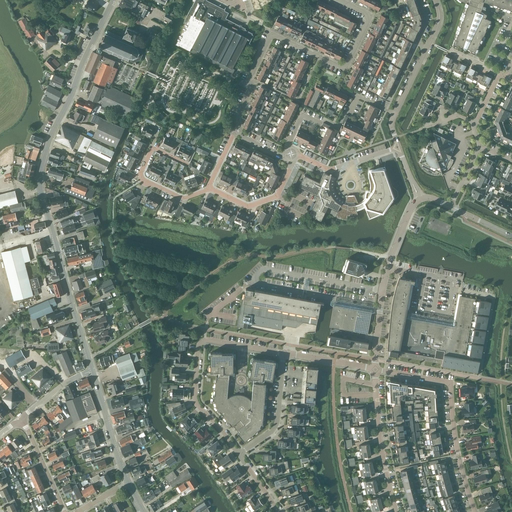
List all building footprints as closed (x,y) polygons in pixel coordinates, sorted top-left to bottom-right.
[(92,8),(95,10),(99,4),(92,0),(88,0),(84,7),(90,11),(92,8)] [(120,0),(118,5),(144,18),(150,5),(140,0),(120,0)] [(226,19),(228,13),(224,11),(226,8),(210,0),(195,0),(192,7),(192,6),(184,21),(187,23),(175,45),(179,46),(196,55),(232,73),(234,70),(232,69),(245,44),(248,46),(253,36),(252,35),(252,34),(242,28),(243,27),(226,19)] [(315,8),(320,10),(323,3),(318,0),(315,8)] [(371,0),(368,7),(373,9),(377,1),(377,0),(371,0)] [(408,0),(407,1),(410,11),(409,11),(411,17),(412,16),(419,14),(416,6),(417,6),(415,0),(408,0)] [(489,16),(490,14),(490,13),(490,12),(490,11),(489,11),(488,10),(485,9),(487,3),(490,4),(490,3),(497,6),(503,9),(503,8),(510,10),(510,11),(511,11),(511,0),(458,0),(459,0),(461,2),(468,4),(467,7),(466,7),(464,14),(465,14),(463,21),(462,20),(460,27),(458,34),(457,34),(455,40),(456,40),(454,46),(458,48),(458,45),(463,47),(463,48),(464,49),(465,49),(466,49),(467,48),(471,51),(470,53),(474,54),(476,49),(477,49),(480,43),(479,43),(482,36),(483,36),(486,30),(485,30),(488,24),(489,24),(492,17),(489,16)] [(382,4),(377,1),(373,9),(378,11),(382,4)] [(320,10),(325,13),(328,5),(323,3),(320,10)] [(325,13),(330,15),(333,8),(328,5),(325,13)] [(338,10),(333,8),(330,15),(334,17),(337,12),(338,10)] [(341,14),(337,12),(334,17),(333,20),(337,22),(341,14)] [(278,17),(274,25),(279,27),(283,20),(285,14),(283,13),(282,17),(279,15),(278,17)] [(420,13),(419,14),(412,16),(414,21),(414,23),(411,27),(418,31),(419,32),(421,26),(421,24),(422,21),(421,21),(421,19),(422,19),(420,13)] [(163,19),(170,22),(173,17),(166,14),(163,19)] [(279,27),(279,29),(281,30),(282,29),(284,29),(288,22),(286,21),(288,16),(288,15),(285,14),(283,20),(279,27)] [(341,14),(337,22),(342,24),(346,16),(341,14)] [(381,15),(378,20),(386,24),(388,18),(381,15)] [(350,18),(346,16),(342,24),(346,26),(347,26),(348,23),(350,25),(352,22),(349,21),(350,18)] [(18,22),(28,39),(35,35),(25,18),(18,22)] [(288,22),(284,29),(289,32),(293,24),(292,24),(294,20),(292,19),(291,20),(289,19),(288,22)] [(289,32),(289,33),(291,34),(292,33),(294,34),(299,24),(296,23),(297,21),(295,20),(294,20),(292,24),(293,24),(289,32)] [(383,28),(386,24),(378,20),(376,25),(383,28)] [(352,22),(350,25),(348,23),(347,26),(349,27),(348,30),(347,29),(346,32),(351,35),(357,24),(352,22)] [(299,24),(294,34),(299,36),(304,25),(299,23),(299,24)] [(83,34),(76,30),(75,33),(85,39),(87,36),(89,37),(94,28),(88,25),(83,34)] [(385,29),(383,28),(376,25),(374,30),(383,34),(385,29)] [(63,27),(60,34),(63,35),(61,41),(63,42),(63,44),(66,44),(66,43),(67,43),(70,36),(68,35),(71,31),(63,27)] [(418,31),(411,27),(410,27),(408,32),(409,33),(406,38),(414,41),(417,36),(415,36),(418,31)] [(138,33),(127,28),(123,37),(134,42),(138,33)] [(300,40),(305,43),(311,32),(305,29),(303,33),(304,33),(300,40)] [(38,36),(36,37),(37,39),(46,50),(57,42),(48,30),(44,33),(42,31),(37,35),(38,36)] [(371,34),(370,33),(370,34),(379,38),(381,39),(383,34),(374,30),(371,34)] [(137,43),(134,42),(123,37),(123,38),(109,32),(108,31),(107,31),(106,32),(106,34),(101,45),(99,44),(97,49),(101,51),(102,50),(108,53),(108,54),(110,55),(111,54),(118,57),(118,58),(120,59),(121,58),(128,61),(134,63),(140,60),(143,53),(141,47),(137,45),(138,44),(137,43)] [(157,31),(157,32),(155,36),(156,36),(156,37),(162,40),(164,34),(157,31)] [(305,43),(310,45),(314,38),(315,34),(311,32),(305,43)] [(377,42),(379,38),(370,34),(367,38),(379,44),(380,43),(377,42)] [(314,38),(310,45),(315,48),(319,40),(320,37),(318,36),(316,39),(314,38)] [(319,40),(315,48),(320,50),(323,43),(321,41),(322,38),(320,37),(319,40)] [(367,38),(365,43),(372,47),(374,44),(378,46),(379,44),(367,38)] [(403,40),(405,41),(403,44),(411,48),(413,43),(404,38),(403,40)] [(323,43),(320,50),(325,52),(328,45),(330,41),(331,40),(328,39),(326,44),(323,43)] [(330,41),(328,45),(325,52),(330,55),(333,47),(330,46),(333,42),(330,41)] [(371,50),(372,47),(365,43),(362,48),(373,54),(374,52),(371,50)] [(408,53),(411,48),(403,44),(401,49),(408,53)] [(274,47),(272,52),(279,56),(281,51),(274,47)] [(330,55),(334,57),(338,50),(333,47),(330,55)] [(401,49),(399,54),(406,58),(408,53),(401,49)] [(343,52),(338,50),(334,57),(339,59),(343,52)] [(362,50),(359,55),(367,59),(369,54),(362,50)] [(92,52),(85,70),(91,73),(88,80),(96,83),(105,86),(109,88),(111,83),(112,83),(117,69),(113,67),(115,61),(92,52)] [(272,52),(270,57),(279,61),(281,57),(279,56),(272,52)] [(396,53),(394,58),(396,59),(404,63),(406,58),(399,54),(396,53)] [(367,59),(359,55),(357,60),(366,65),(368,60),(367,59)] [(448,68),(451,69),(454,63),(452,62),(451,61),(452,59),(449,58),(450,57),(446,55),(441,65),(448,68)] [(270,57),(267,61),(277,66),(279,61),(270,57)] [(52,61),(49,58),(44,63),(52,71),(59,65),(56,60),(55,61),(54,59),(52,61)] [(301,59),(299,64),(306,68),(309,63),(301,59)] [(401,68),(404,63),(396,59),(394,64),(401,68)] [(357,60),(354,65),(364,69),(366,65),(357,60)] [(265,66),(271,69),(273,70),(275,71),(277,66),(267,61),(265,66)] [(294,68),(304,73),(306,68),(299,64),(296,63),(294,68)] [(457,64),(454,63),(451,69),(455,71),(454,72),(461,75),(466,65),(462,63),(461,64),(459,63),(458,64),(457,64)] [(264,65),(262,70),(269,73),(271,69),(265,66),(264,65)] [(362,72),(364,69),(354,65),(356,66),(354,71),(364,76),(365,74),(362,72)] [(393,65),(391,70),(398,74),(401,69),(393,65)] [(473,80),(477,81),(480,75),(477,74),(477,73),(477,72),(474,70),(475,69),(471,67),(466,77),(473,81),(473,80)] [(294,74),(302,78),(304,73),(294,68),(292,70),(296,72),(294,74)] [(388,69),(386,74),(388,75),(396,79),(398,74),(391,70),(388,69)] [(267,78),(269,73),(262,70),(259,74),(267,78)] [(352,76),(359,79),(360,76),(363,77),(364,76),(354,71),(352,76)] [(265,83),(267,78),(259,74),(257,79),(265,83)] [(294,74),(292,79),(301,83),(303,80),(301,79),(302,78),(294,74)] [(394,84),(396,79),(388,75),(386,74),(385,76),(387,77),(386,80),(394,84)] [(55,84),(60,87),(63,79),(54,75),(50,83),(54,86),(55,84)] [(482,76),(480,75),(477,81),(480,83),(479,84),(486,87),(491,77),(487,75),(487,76),(484,75),(483,76),(482,76)] [(358,82),(359,79),(352,76),(349,80),(360,85),(360,84),(358,82)] [(299,88),(301,83),(292,79),(294,80),(291,85),(299,88)] [(86,80),(83,88),(90,91),(93,83),(86,80)] [(357,90),(359,87),(360,85),(349,80),(347,85),(357,90)] [(383,82),(382,84),(384,85),(391,89),(394,84),(386,80),(385,83),(383,82)] [(446,90),(448,85),(442,82),(440,86),(436,84),(432,93),(439,96),(440,94),(444,95),(446,90)] [(299,88),(291,85),(289,83),(286,88),(289,90),(297,93),(299,88)] [(322,92),(322,93),(324,94),(327,89),(317,84),(314,88),(315,88),(317,90),(316,92),(318,94),(320,91),(322,92)] [(389,94),(391,89),(384,85),(381,84),(379,89),(381,90),(389,94)] [(105,90),(103,89),(94,85),(89,98),(100,103),(103,104),(102,106),(128,118),(136,99),(111,87),(110,90),(106,88),(105,90)] [(49,86),(44,95),(45,95),(57,102),(62,92),(49,86)] [(261,87),(258,91),(266,95),(269,96),(271,91),(268,89),(268,90),(261,87)] [(329,97),(333,89),(328,87),(327,89),(324,94),(324,95),(325,94),(329,97)] [(313,91),(311,90),(309,94),(317,98),(319,94),(318,94),(316,92),(317,90),(315,88),(313,91)] [(338,92),(333,89),(329,97),(328,99),(333,102),(334,99),(338,92)] [(294,98),(297,93),(289,90),(287,95),(294,98)] [(386,99),(389,94),(381,90),(379,95),(386,98),(386,99)] [(264,100),(266,95),(258,91),(256,96),(264,100)] [(339,101),(343,94),(338,92),(334,99),(339,101)] [(455,102),(459,104),(462,97),(456,94),(456,96),(451,93),(447,102),(453,105),(455,102)] [(306,99),(315,103),(317,98),(309,94),(306,99)] [(343,106),(348,96),(343,94),(339,101),(338,104),(343,106)] [(473,108),(474,108),(476,104),(471,101),(473,97),(467,94),(464,99),(467,101),(463,110),(470,114),(473,108)] [(45,95),(40,104),(54,111),(58,102),(57,102),(45,95)] [(256,96),(254,101),(264,106),(267,101),(264,100),(256,96)] [(429,112),(431,113),(436,103),(427,98),(425,102),(420,113),(427,116),(429,112)] [(315,103),(306,99),(304,103),(312,107),(315,103)] [(92,109),(95,111),(97,107),(86,102),(85,104),(77,101),(75,105),(90,112),(92,109)] [(252,105),(261,109),(262,110),(264,106),(254,101),(252,105)] [(291,101),(289,106),(296,110),(299,105),(291,101)] [(510,110),(511,106),(511,105),(504,101),(502,106),(510,110)] [(258,114),(261,109),(252,105),(253,106),(251,110),(258,114)] [(364,118),(367,119),(372,122),(375,123),(381,110),(370,105),(364,118)] [(294,114),(296,110),(289,106),(287,111),(294,114)] [(499,113),(507,117),(509,112),(501,108),(499,113)] [(256,119),(258,114),(251,110),(250,112),(249,111),(248,114),(249,114),(249,115),(256,119)] [(287,111),(284,115),(292,119),(294,114),(287,111)] [(71,115),(69,119),(77,123),(78,120),(82,122),(85,116),(81,114),(76,112),(74,116),(71,115)] [(507,117),(499,113),(496,118),(503,122),(504,122),(507,117)] [(254,123),(256,119),(249,115),(247,120),(254,123)] [(290,123),(292,119),(284,115),(282,120),(281,119),(290,123)] [(342,126),(339,131),(341,131),(340,132),(345,135),(350,124),(346,122),(348,116),(346,115),(342,124),(344,125),(343,127),(342,126)] [(93,137),(116,148),(124,129),(102,119),(102,118),(98,116),(95,123),(99,125),(93,137)] [(503,123),(503,122),(496,118),(495,121),(497,126),(503,124),(503,123)] [(281,119),(279,124),(286,127),(288,123),(290,124),(290,123),(281,119)] [(367,132),(369,129),(370,129),(372,126),(370,125),(372,122),(367,119),(362,129),(367,132)] [(257,124),(254,123),(247,120),(244,124),(245,125),(244,127),(253,132),(257,124)] [(323,123),(322,125),(328,128),(325,133),(336,138),(339,133),(338,132),(338,131),(334,129),(333,130),(331,129),(332,127),(323,123)] [(279,124),(276,128),(284,132),(286,127),(279,124)] [(350,124),(345,135),(357,140),(362,129),(350,124)] [(499,132),(505,130),(503,124),(497,126),(499,132)] [(62,125),(54,140),(72,149),(74,149),(77,151),(85,155),(92,141),(92,140),(80,134),(62,125)] [(140,133),(150,138),(154,130),(148,127),(147,129),(143,127),(140,133)] [(282,137),(284,132),(276,128),(274,133),(282,137)] [(357,140),(362,143),(362,142),(364,142),(366,138),(365,137),(367,132),(362,129),(357,140)] [(307,145),(309,140),(311,136),(298,130),(293,141),(306,147),(307,145)] [(506,131),(505,130),(499,132),(500,138),(503,139),(507,132),(506,131)] [(507,132),(503,139),(508,142),(511,134),(511,133),(507,131),(507,132)] [(279,141),(282,137),(274,133),(272,138),(279,141)] [(325,133),(320,145),(330,150),(336,138),(325,133)] [(423,164),(422,166),(422,167),(423,168),(424,169),(425,170),(426,170),(427,171),(427,172),(428,172),(430,173),(431,173),(432,173),(433,174),(434,174),(435,174),(436,174),(437,174),(438,172),(441,173),(442,174),(443,176),(447,189),(441,171),(446,169),(447,171),(446,169),(448,169),(447,165),(452,164),(453,161),(449,159),(453,152),(452,151),(456,144),(448,140),(449,140),(441,136),(441,137),(434,133),(433,133),(435,139),(431,140),(430,139),(430,141),(429,141),(419,162),(423,164)] [(32,135),(30,141),(41,145),(43,139),(32,135)] [(134,139),(138,141),(136,146),(144,150),(147,145),(140,141),(141,139),(135,136),(134,139)] [(161,146),(166,149),(170,140),(165,138),(161,146)] [(177,145),(180,140),(177,138),(175,143),(170,140),(166,149),(171,151),(175,144),(177,145)] [(177,154),(182,156),(186,148),(188,144),(180,140),(177,145),(180,147),(177,154)] [(320,145),(309,140),(307,145),(310,146),(310,147),(314,149),(314,148),(317,149),(320,145)] [(106,146),(102,144),(101,145),(92,141),(85,155),(83,160),(105,171),(115,152),(105,147),(106,146)] [(233,145),(229,153),(232,154),(233,154),(234,152),(237,154),(241,146),(236,143),(235,146),(233,145)] [(27,149),(25,157),(35,161),(39,149),(29,145),(27,149)] [(330,150),(320,145),(317,149),(322,152),(322,153),(327,155),(327,154),(328,155),(330,150)] [(128,151),(134,154),(135,151),(142,155),(144,150),(136,146),(134,150),(129,148),(128,151)] [(193,146),(190,150),(186,148),(182,156),(187,158),(190,152),(193,153),(195,147),(193,146)] [(241,146),(237,154),(240,155),(239,158),(241,158),(242,156),(246,148),(241,146)] [(244,160),(240,169),(243,170),(244,167),(245,166),(247,161),(246,161),(251,150),(246,148),(242,156),(241,158),(244,160)] [(52,150),(50,156),(58,159),(61,160),(62,159),(64,160),(65,156),(61,155),(62,154),(60,153),(53,150),(52,150)] [(249,161),(254,163),(259,152),(254,150),(249,161)] [(128,155),(126,160),(137,165),(139,160),(132,157),(134,154),(128,151),(127,154),(128,155)] [(259,165),(264,155),(259,152),(254,163),(259,166),(259,165)] [(264,167),(265,165),(269,157),(264,155),(259,165),(264,167)] [(50,157),(48,162),(52,164),(52,165),(57,167),(57,165),(60,166),(62,163),(58,161),(59,160),(50,157)] [(270,168),(271,170),(277,168),(275,164),(273,163),(274,160),(269,157),(265,165),(270,168)] [(24,158),(23,162),(26,163),(24,168),(34,171),(35,165),(28,163),(29,159),(24,158)] [(486,158),(484,163),(493,167),(494,165),(497,166),(498,164),(486,158)] [(122,164),(121,167),(126,169),(127,167),(134,170),(137,165),(126,160),(124,165),(122,164)] [(204,160),(201,165),(209,169),(212,164),(204,160)] [(491,172),(493,167),(484,163),(482,168),(484,169),(483,172),(486,173),(486,174),(492,176),(493,173),(491,172)] [(148,173),(148,174),(153,176),(157,168),(152,165),(151,167),(148,166),(145,171),(148,173)] [(158,165),(157,168),(153,176),(158,178),(161,172),(164,173),(167,167),(164,166),(163,167),(158,165)] [(192,166),(191,168),(194,169),(193,171),(199,174),(200,171),(207,174),(209,169),(201,165),(199,170),(195,168),(192,166)] [(79,173),(94,178),(96,172),(81,167),(79,173)] [(170,169),(167,167),(164,173),(167,174),(163,181),(168,183),(172,175),(168,173),(170,169)] [(19,174),(18,180),(24,182),(26,175),(33,176),(34,171),(24,168),(22,175),(19,174)] [(118,179),(126,183),(129,177),(123,174),(124,171),(119,168),(116,174),(117,174),(115,179),(118,180),(118,179)] [(194,174),(189,176),(190,179),(193,187),(198,186),(198,185),(196,178),(198,177),(198,176),(199,174),(193,171),(194,169),(191,168),(190,170),(193,171),(194,174)] [(272,172),(269,177),(277,181),(280,176),(277,175),(278,172),(277,168),(271,170),(272,172)] [(48,171),(47,173),(48,173),(48,175),(57,178),(56,179),(61,181),(61,179),(62,179),(64,173),(61,172),(58,171),(50,169),(49,171),(48,171)] [(330,174),(329,174),(329,175),(324,173),(319,182),(305,175),(302,180),(301,180),(300,180),(300,181),(300,182),(301,182),(299,187),(316,195),(315,196),(315,197),(315,198),(316,198),(316,199),(317,200),(309,216),(314,218),(314,219),(313,220),(314,221),(315,221),(315,220),(316,219),(321,222),(328,207),(337,212),(335,217),(336,215),(338,217),(341,218),(340,219),(341,219),(343,220),(344,220),(346,220),(347,220),(347,216),(349,216),(349,218),(351,218),(352,218),(355,217),(355,216),(358,215),(356,210),(360,208),(364,205),(370,218),(381,213),(393,197),(384,170),(383,169),(369,170),(369,172),(368,173),(368,174),(368,176),(369,178),(369,180),(370,181),(370,182),(370,184),(370,185),(370,186),(370,188),(370,189),(370,191),(368,190),(367,191),(366,192),(366,193),(366,194),(365,195),(365,196),(366,197),(362,202),(359,204),(355,195),(354,195),(353,196),(353,195),(351,195),(349,195),(349,196),(347,196),(346,201),(343,200),(340,199),(338,197),(337,195),(335,192),(334,190),(334,186),(334,184),(334,181),(335,178),(336,179),(336,178),(331,176),(331,175),(331,174),(331,173),(330,173),(330,174)] [(218,184),(223,186),(227,177),(222,174),(223,173),(220,171),(217,177),(220,178),(218,183),(219,183),(218,184)] [(479,174),(477,179),(485,183),(488,184),(492,176),(486,174),(486,173),(483,172),(482,175),(479,174)] [(172,175),(168,183),(173,186),(174,184),(177,179),(179,180),(182,175),(181,174),(179,173),(178,176),(173,173),(172,175)] [(182,175),(179,180),(182,181),(182,183),(185,182),(188,189),(193,187),(190,179),(189,176),(184,178),(183,175),(182,175)] [(230,183),(233,184),(236,177),(233,176),(232,179),(227,177),(223,186),(227,188),(227,187),(228,187),(230,183)] [(277,181),(269,177),(267,176),(267,178),(268,179),(267,182),(275,186),(277,181)] [(234,191),(238,193),(243,184),(238,182),(239,180),(238,180),(238,178),(236,177),(233,184),(236,186),(234,190),(234,191)] [(75,179),(74,182),(87,188),(89,185),(75,179)] [(477,179),(474,184),(482,187),(480,190),(486,193),(490,185),(488,184),(485,183),(477,179)] [(501,192),(510,196),(511,190),(511,188),(508,186),(509,183),(503,180),(502,182),(501,183),(505,185),(501,192)] [(93,187),(89,185),(87,188),(74,182),(71,189),(66,187),(64,192),(86,200),(87,197),(91,198),(95,190),(92,189),(93,187)] [(273,191),(275,186),(267,182),(265,187),(273,191)] [(243,184),(238,193),(243,195),(244,195),(246,190),(249,192),(251,186),(248,185),(248,187),(243,184)] [(483,198),(486,193),(480,190),(479,193),(473,190),(472,194),(471,196),(479,200),(481,197),(483,198)] [(15,191),(0,195),(0,208),(11,206),(11,205),(18,204),(15,191)] [(131,191),(123,196),(127,202),(129,201),(134,203),(133,203),(131,207),(135,209),(137,204),(140,197),(137,195),(136,198),(135,197),(131,191)] [(146,202),(155,206),(159,199),(149,194),(148,197),(144,196),(141,203),(144,205),(146,202)] [(54,197),(51,198),(53,205),(60,204),(60,207),(66,206),(68,205),(68,202),(65,202),(63,203),(62,196),(59,196),(54,197)] [(171,212),(176,203),(169,200),(168,202),(165,200),(160,209),(164,211),(165,209),(171,212)] [(200,203),(196,213),(199,214),(200,212),(205,215),(205,214),(206,211),(211,202),(207,200),(206,201),(205,200),(203,205),(200,203)] [(495,208),(511,215),(511,213),(511,208),(509,207),(510,205),(499,200),(495,208)] [(11,205),(11,206),(12,211),(26,208),(25,204),(23,204),(23,202),(18,204),(11,205)] [(215,204),(211,202),(206,211),(205,215),(205,214),(210,217),(208,220),(211,221),(214,215),(216,211),(213,209),(216,205),(215,205),(215,204)] [(178,208),(174,215),(179,218),(182,211),(191,215),(194,209),(185,205),(183,208),(182,208),(181,209),(178,208)] [(214,215),(213,216),(216,218),(217,216),(218,214),(223,217),(227,207),(223,205),(223,206),(222,206),(220,210),(217,209),(216,211),(214,215)] [(232,209),(227,207),(223,217),(228,219),(227,221),(230,222),(231,220),(233,216),(230,215),(232,211),(231,210),(232,209)] [(265,224),(269,216),(271,216),(274,209),(270,207),(267,214),(262,212),(258,221),(265,224)] [(69,215),(66,208),(56,212),(59,219),(69,215)] [(93,211),(83,214),(86,221),(93,218),(95,217),(93,211)] [(234,220),(239,222),(244,213),(239,211),(239,212),(238,212),(236,216),(233,215),(233,216),(231,220),(234,222),(234,220)] [(16,213),(3,216),(4,221),(1,221),(2,225),(5,225),(6,229),(19,226),(16,213)] [(248,215),(244,213),(239,222),(244,225),(243,226),(246,228),(249,222),(246,221),(248,216),(248,215)] [(93,218),(86,221),(88,227),(95,225),(93,219),(93,218)] [(69,219),(60,222),(59,223),(60,226),(61,226),(62,226),(62,227),(71,224),(71,223),(73,222),(72,220),(70,221),(69,219)] [(45,222),(34,225),(35,231),(34,231),(35,233),(40,232),(39,230),(46,228),(45,222)] [(74,225),(63,228),(65,234),(72,232),(73,232),(76,231),(74,225)] [(79,240),(85,238),(83,231),(77,233),(79,240)] [(64,247),(72,244),(73,244),(73,245),(78,243),(76,237),(62,241),(64,247)] [(44,240),(35,242),(38,252),(46,250),(46,246),(46,244),(45,244),(44,240)] [(84,243),(64,248),(66,255),(77,253),(78,255),(87,254),(84,243)] [(21,247),(1,252),(13,301),(33,295),(25,262),(31,261),(27,246),(21,248),(21,247)] [(77,257),(67,259),(69,265),(92,261),(92,263),(93,264),(92,265),(93,269),(101,268),(105,267),(105,265),(104,261),(102,259),(101,257),(103,255),(101,249),(92,251),(92,252),(87,254),(78,255),(77,256),(77,257)] [(54,253),(42,255),(45,263),(46,265),(49,265),(50,268),(57,267),(55,259),(49,260),(49,259),(55,257),(54,253)] [(349,259),(345,272),(352,274),(362,277),(363,278),(364,272),(367,273),(368,271),(365,270),(367,264),(366,264),(349,259)] [(53,268),(52,268),(49,269),(50,276),(54,275),(54,276),(59,274),(57,267),(53,268)] [(80,279),(71,282),(72,284),(74,291),(82,288),(83,289),(90,287),(87,280),(93,278),(97,277),(95,270),(85,273),(78,275),(80,279)] [(387,350),(390,350),(388,350),(389,349),(398,351),(399,351),(401,345),(406,318),(406,314),(408,314),(409,314),(410,313),(410,312),(410,311),(409,310),(407,310),(412,284),(414,284),(415,280),(406,279),(405,278),(405,277),(404,277),(404,276),(403,276),(402,276),(402,277),(401,277),(401,278),(400,278),(398,278),(397,281),(395,288),(394,292),(393,295),(393,299),(391,306),(390,313),(390,320),(389,323),(389,327),(389,331),(388,334),(388,338),(388,342),(387,349),(387,350)] [(37,289),(40,288),(37,278),(30,280),(35,296),(39,295),(37,289)] [(105,294),(115,289),(110,279),(95,285),(97,291),(103,288),(105,294)] [(53,284),(48,286),(50,293),(53,294),(54,294),(56,294),(57,297),(59,296),(64,295),(60,282),(53,284)] [(317,325),(320,305),(321,302),(272,293),(246,288),(245,293),(243,292),(237,327),(243,328),(244,323),(281,330),(282,325),(296,328),(302,323),(303,322),(317,325)] [(84,291),(75,294),(79,306),(88,303),(85,296),(88,295),(87,292),(84,293),(84,291)] [(470,356),(471,350),(473,343),(474,335),(475,328),(476,321),(478,314),(479,307),(480,301),(480,300),(459,296),(454,327),(406,318),(401,345),(413,346),(414,346),(415,346),(416,346),(417,345),(418,345),(418,344),(419,344),(419,343),(420,342),(420,341),(421,334),(430,336),(429,343),(429,344),(429,345),(429,346),(430,346),(430,347),(431,348),(432,349),(433,349),(444,352),(443,355),(449,356),(455,357),(461,358),(467,359),(473,360),(479,361),(479,358),(470,356)] [(54,298),(28,310),(29,312),(29,313),(32,331),(40,329),(36,318),(53,311),(51,307),(56,305),(54,298)] [(479,307),(490,309),(491,303),(480,301),(479,307)] [(82,313),(81,313),(82,316),(81,317),(82,319),(83,319),(83,320),(96,316),(96,314),(102,312),(101,306),(100,303),(93,305),(91,306),(92,309),(84,312),(84,311),(81,312),(82,313)] [(344,330),(349,307),(333,304),(329,327),(344,330)] [(354,332),(358,309),(349,307),(344,330),(354,332)] [(488,315),(490,309),(479,307),(478,314),(487,316),(487,314),(488,315)] [(368,334),(372,311),(358,309),(354,332),(368,334)] [(67,319),(64,313),(64,312),(63,312),(62,312),(58,313),(58,314),(55,315),(54,312),(46,315),(48,320),(52,319),(53,323),(61,320),(62,321),(67,319)] [(487,317),(487,316),(478,314),(476,321),(487,323),(488,317),(487,317)] [(107,320),(105,316),(98,319),(99,322),(93,324),(95,331),(108,327),(109,325),(108,321),(107,320)] [(486,329),(487,323),(476,321),(475,328),(484,330),(485,329),(486,329)] [(60,342),(72,339),(73,339),(69,325),(55,329),(58,339),(59,338),(60,342)] [(49,328),(40,330),(42,337),(51,334),(49,328)] [(484,331),(484,330),(475,328),(474,335),(484,337),(485,331),(484,331)] [(110,336),(109,337),(107,330),(100,332),(101,335),(95,337),(97,345),(111,341),(112,340),(111,337),(110,336)] [(189,336),(185,335),(185,334),(179,333),(178,351),(185,352),(186,345),(187,345),(187,343),(189,343),(189,336)] [(483,343),(484,337),(474,335),(473,343),(482,344),(482,343),(483,343)] [(350,340),(345,339),(346,336),(343,336),(342,338),(330,336),(328,344),(367,351),(369,343),(367,343),(367,340),(351,337),(350,340)] [(482,345),(482,344),(473,343),(471,350),(482,352),(483,346),(482,345)] [(10,368),(26,359),(21,350),(5,359),(10,368)] [(57,355),(56,352),(51,354),(54,361),(59,359),(66,375),(76,371),(84,368),(82,362),(74,365),(72,365),(66,351),(57,355)] [(443,359),(399,351),(399,356),(420,360),(421,360),(422,360),(422,359),(425,359),(425,360),(425,361),(426,361),(442,364),(443,359)] [(176,359),(175,366),(187,367),(188,359),(183,359),(183,353),(169,352),(169,358),(176,359)] [(252,400),(251,400),(250,399),(249,399),(248,398),(247,398),(244,396),(244,392),(240,392),(240,395),(239,395),(238,395),(236,395),(235,396),(234,396),(233,396),(232,396),(231,397),(230,397),(229,397),(228,398),(227,398),(229,373),(233,373),(233,354),(222,354),(222,352),(211,352),(211,372),(219,372),(218,377),(217,377),(217,376),(216,376),(215,391),(215,396),(214,403),(215,403),(216,406),(215,406),(220,412),(219,412),(223,416),(229,423),(232,427),(233,427),(232,426),(233,426),(238,432),(237,433),(244,441),(251,435),(251,436),(255,432),(261,427),(260,427),(261,424),(262,424),(263,417),(263,412),(264,403),(265,398),(265,389),(266,383),(266,384),(264,383),(264,379),(272,380),(275,361),(264,359),(264,360),(253,359),(252,366),(250,378),(254,378),(252,400)] [(129,353),(115,358),(116,362),(123,380),(137,375),(136,371),(133,363),(130,354),(129,353)] [(114,363),(114,362),(116,362),(115,358),(114,354),(112,355),(112,354),(99,357),(101,366),(114,363)] [(447,367),(449,356),(443,355),(443,359),(442,364),(441,366),(447,367)] [(453,368),(455,357),(449,356),(447,367),(453,368)] [(459,369),(461,358),(455,357),(453,368),(459,369)] [(465,371),(467,359),(461,358),(459,369),(465,371)] [(471,372),(473,360),(467,359),(465,371),(471,372)] [(479,361),(473,360),(471,372),(477,373),(479,361)] [(28,363),(15,370),(19,377),(32,370),(28,363)] [(293,394),(293,399),(293,401),(308,402),(310,402),(315,403),(318,368),(307,367),(305,395),(293,394)] [(49,386),(54,382),(51,379),(50,379),(42,369),(30,379),(42,392),(47,388),(48,389),(50,387),(49,386)] [(182,382),(182,381),(185,382),(186,374),(179,373),(179,369),(172,369),(171,376),(175,376),(175,381),(178,381),(178,382),(182,382)] [(1,372),(0,373),(0,394),(12,383),(7,378),(1,372)] [(86,387),(87,390),(92,388),(87,378),(83,380),(82,378),(78,380),(80,385),(77,386),(79,390),(86,387)] [(389,381),(390,405),(391,405),(400,404),(400,398),(402,398),(402,399),(405,399),(405,395),(402,395),(402,393),(411,395),(410,385),(389,381)] [(110,395),(121,391),(120,388),(118,389),(117,386),(116,386),(114,383),(108,385),(109,388),(108,389),(110,395)] [(460,397),(465,397),(465,398),(474,398),(473,393),(472,393),(472,388),(473,388),(475,388),(476,384),(467,383),(467,388),(460,388),(460,397)] [(69,394),(65,396),(67,400),(77,395),(72,384),(66,386),(66,388),(69,394)] [(183,398),(184,390),(177,390),(177,386),(170,385),(170,389),(173,390),(172,400),(177,400),(177,398),(183,398)] [(437,410),(436,389),(414,385),(415,395),(424,397),(427,397),(427,411),(437,410)] [(11,410),(22,401),(15,394),(14,394),(12,391),(2,400),(11,410)] [(66,401),(71,415),(64,421),(62,422),(60,424),(57,426),(57,427),(60,430),(61,431),(74,421),(97,413),(90,392),(66,401)] [(143,397),(128,401),(131,409),(145,404),(143,397)] [(113,409),(124,406),(122,398),(111,401),(113,409)] [(177,402),(166,404),(169,410),(173,409),(176,416),(177,416),(178,417),(183,414),(183,413),(187,411),(184,404),(178,406),(177,402)] [(292,406),(291,412),(305,413),(306,407),(307,408),(308,406),(308,404),(300,403),(300,407),(292,406)] [(462,416),(474,415),(473,407),(472,407),(472,403),(465,403),(465,407),(464,408),(461,408),(462,416)] [(58,405),(52,410),(57,416),(60,419),(62,422),(64,421),(62,418),(63,417),(62,416),(60,413),(62,411),(64,414),(65,415),(68,413),(63,407),(61,409),(58,405)] [(47,414),(51,420),(57,416),(52,410),(47,414)] [(110,415),(113,425),(119,423),(117,419),(122,418),(125,417),(124,411),(110,415)] [(402,419),(401,414),(392,415),(393,420),(396,420),(396,423),(402,422),(404,422),(403,419),(402,419)] [(125,417),(122,418),(124,424),(135,421),(133,415),(125,417)] [(292,417),(291,424),(305,425),(306,419),(307,416),(300,415),(300,418),(292,417)] [(189,433),(199,424),(193,418),(190,421),(189,420),(190,419),(188,416),(181,422),(185,426),(184,427),(189,433)] [(43,417),(38,421),(42,427),(45,430),(48,433),(49,432),(50,432),(48,429),(45,425),(48,422),(43,417)] [(469,420),(470,424),(463,425),(464,433),(474,431),(473,424),(476,424),(475,420),(469,420)] [(37,431),(42,427),(38,421),(32,425),(37,431)] [(436,430),(435,427),(438,426),(438,421),(429,422),(430,430),(436,430)] [(123,426),(116,429),(118,435),(125,432),(136,429),(133,422),(130,423),(130,422),(125,424),(126,426),(124,426),(123,426)] [(393,426),(394,431),(403,430),(402,422),(396,423),(396,426),(393,426)] [(296,430),(288,429),(287,436),(301,437),(302,430),(304,431),(305,427),(296,426),(296,430)] [(203,443),(212,436),(206,430),(204,432),(200,427),(195,433),(198,437),(199,439),(199,440),(201,442),(202,442),(203,443)] [(436,430),(430,430),(428,431),(429,439),(440,437),(439,432),(436,432),(436,430)] [(63,435),(63,437),(65,440),(72,437),(77,435),(75,431),(63,435)] [(63,441),(65,440),(63,437),(62,438),(61,437),(57,439),(55,436),(52,437),(50,434),(49,432),(48,433),(46,435),(48,438),(42,441),(44,446),(55,441),(57,443),(62,440),(63,441)] [(87,438),(75,442),(77,446),(81,444),(98,439),(96,433),(89,435),(90,438),(87,439),(87,438)] [(135,433),(119,440),(122,446),(138,439),(135,433)] [(406,435),(404,435),(395,436),(395,442),(398,441),(399,444),(407,443),(406,440),(406,435)] [(481,443),(480,436),(471,438),(472,441),(467,442),(468,443),(466,444),(467,450),(469,449),(469,450),(478,448),(477,444),(481,443)] [(278,441),(278,447),(292,448),(296,449),(297,443),(296,442),(296,438),(287,437),(287,441),(278,441)] [(16,438),(11,442),(15,447),(13,449),(14,450),(15,451),(17,450),(23,446),(16,438)] [(90,445),(92,444),(93,447),(100,445),(98,439),(81,444),(81,445),(83,450),(88,448),(87,445),(90,445)] [(125,445),(121,447),(122,450),(125,457),(134,453),(136,452),(135,449),(143,445),(143,443),(141,439),(130,444),(130,443),(125,445)] [(221,449),(222,448),(217,442),(215,443),(213,440),(207,445),(209,447),(208,448),(210,451),(210,452),(212,455),(213,454),(213,455),(217,452),(218,453),(222,450),(221,449)] [(193,448),(196,453),(204,447),(201,443),(193,448)] [(359,445),(360,451),(369,450),(369,443),(368,443),(368,444),(359,445)] [(396,448),(397,453),(406,451),(405,446),(407,446),(407,443),(399,444),(399,447),(396,448)] [(15,451),(14,450),(12,451),(7,445),(2,449),(7,455),(10,453),(11,455),(12,455),(15,458),(18,455),(19,455),(17,453),(15,451)] [(431,450),(433,450),(434,457),(440,456),(440,454),(443,453),(442,448),(431,450)] [(58,451),(57,449),(55,450),(55,451),(48,454),(50,460),(61,455),(59,451),(58,451)] [(90,450),(81,453),(83,460),(92,457),(93,458),(95,458),(103,455),(101,449),(93,452),(91,452),(90,450)] [(135,456),(128,460),(132,467),(141,463),(138,457),(148,453),(146,449),(139,452),(134,454),(135,456)] [(160,457),(158,459),(161,464),(163,463),(166,461),(174,455),(171,452),(170,450),(162,456),(160,457)] [(271,454),(263,454),(263,461),(277,460),(277,454),(279,453),(279,450),(271,450),(271,454)] [(15,462),(18,468),(26,465),(25,462),(31,459),(29,454),(22,458),(23,461),(21,462),(20,460),(15,462)] [(166,461),(170,467),(177,462),(181,460),(176,454),(174,455),(166,461)] [(224,468),(233,462),(228,455),(223,458),(221,454),(217,456),(213,459),(218,467),(222,465),(224,468)] [(480,459),(478,454),(472,456),(473,459),(474,459),(473,461),(469,461),(471,469),(482,466),(482,468),(486,467),(486,465),(484,461),(481,462),(480,459)] [(60,462),(53,465),(55,470),(59,468),(60,470),(63,468),(62,467),(65,466),(64,465),(67,463),(65,460),(66,460),(65,457),(63,457),(59,459),(60,462)] [(94,466),(98,465),(99,468),(106,466),(105,460),(97,462),(93,463),(94,466)] [(278,467),(269,469),(270,475),(284,473),(284,469),(289,468),(287,461),(277,462),(278,467)] [(363,470),(372,468),(372,461),(371,461),(371,462),(359,464),(360,470),(363,470)] [(446,467),(445,461),(438,463),(436,463),(436,464),(433,464),(434,470),(446,467)] [(69,467),(71,471),(73,470),(75,473),(78,472),(75,465),(69,467)] [(139,466),(131,470),(134,477),(146,471),(144,466),(140,468),(139,466)] [(400,471),(402,477),(411,475),(414,474),(412,469),(414,469),(413,466),(407,467),(408,470),(400,471)] [(28,469),(25,470),(28,477),(30,476),(37,472),(35,467),(28,470),(28,469)] [(447,472),(446,467),(434,470),(435,475),(438,474),(447,472)] [(222,475),(226,481),(231,478),(234,481),(236,479),(237,480),(240,478),(239,477),(242,475),(241,474),(241,473),(239,470),(238,470),(237,469),(233,472),(231,468),(222,475)] [(361,476),(374,474),(372,468),(363,470),(360,470),(361,476)] [(486,478),(489,477),(487,469),(480,471),(481,475),(473,478),(475,485),(487,482),(486,478)] [(177,477),(168,482),(172,488),(191,475),(187,470),(177,477)] [(70,474),(69,471),(58,476),(60,481),(63,480),(65,483),(70,480),(68,475),(70,474)] [(40,478),(37,472),(30,476),(31,478),(29,479),(26,481),(27,484),(31,482),(33,481),(40,478)] [(98,474),(91,478),(94,483),(102,478),(106,485),(109,483),(109,485),(114,482),(111,477),(109,478),(106,473),(100,477),(98,474)] [(174,473),(166,479),(168,482),(177,477),(174,473)] [(144,477),(136,481),(139,487),(146,483),(147,485),(150,484),(147,476),(144,477)] [(177,487),(181,492),(189,486),(191,490),(192,490),(199,485),(194,476),(177,487)] [(276,487),(283,484),(284,487),(294,484),(293,481),(291,481),(289,476),(274,481),(276,487)] [(437,480),(438,486),(450,483),(449,477),(440,480),(437,480)] [(42,484),(40,478),(33,481),(35,487),(42,484)] [(81,496),(78,488),(76,484),(76,483),(74,479),(71,480),(72,483),(63,487),(64,489),(63,490),(63,491),(64,494),(66,495),(69,493),(69,491),(70,491),(73,499),(76,498),(76,499),(81,496)] [(365,488),(377,485),(377,481),(375,482),(375,479),(364,482),(365,488)] [(96,491),(92,484),(91,485),(90,483),(88,484),(89,486),(87,487),(90,494),(96,491)] [(244,486),(244,485),(242,483),(236,487),(239,491),(239,492),(243,498),(252,492),(251,490),(252,489),(250,486),(249,487),(248,485),(245,487),(244,486)] [(452,488),(450,483),(438,486),(440,491),(452,488)] [(38,493),(38,492),(45,489),(42,484),(35,487),(36,489),(34,490),(35,494),(38,493)] [(404,488),(406,493),(415,490),(417,490),(416,484),(413,485),(404,488)] [(283,496),(290,493),(291,496),(300,493),(298,490),(297,490),(295,485),(280,490),(283,496)] [(379,489),(377,485),(365,488),(364,488),(366,494),(378,491),(378,492),(377,489),(379,489)] [(11,492),(9,486),(6,487),(6,488),(0,490),(0,491),(2,497),(11,492)] [(85,497),(90,494),(87,487),(84,489),(83,487),(81,488),(82,489),(81,490),(85,497)] [(489,496),(492,495),(490,487),(481,490),(482,493),(482,495),(479,496),(481,503),(484,502),(485,502),(491,500),(489,496)] [(145,496),(142,498),(145,503),(153,499),(153,498),(155,497),(155,496),(161,492),(159,488),(153,491),(152,490),(151,490),(145,493),(144,494),(145,496)] [(440,491),(441,497),(453,493),(452,488),(440,491)] [(415,490),(406,493),(407,498),(416,496),(419,495),(417,490),(415,490)] [(2,497),(5,502),(11,499),(12,500),(14,499),(11,492),(2,497)] [(41,498),(36,501),(37,503),(48,498),(47,495),(48,495),(49,494),(48,492),(47,492),(40,495),(41,498)] [(290,498),(292,504),(299,501),(300,504),(306,502),(303,493),(290,498)] [(260,501),(258,499),(256,500),(253,496),(247,500),(250,504),(255,511),(263,505),(262,504),(263,503),(261,501),(260,501)] [(455,500),(454,496),(442,499),(444,505),(455,500)] [(370,506),(380,503),(379,497),(370,500),(371,506),(370,506)] [(48,498),(37,503),(38,505),(38,506),(41,504),(41,505),(43,504),(45,506),(52,503),(52,502),(51,500),(50,500),(48,498)] [(159,499),(148,506),(151,511),(152,511),(160,508),(159,506),(162,504),(159,499)] [(457,506),(455,500),(444,505),(446,510),(448,509),(457,506)] [(13,502),(13,503),(7,506),(9,511),(16,509),(15,506),(17,505),(15,501),(13,502)] [(117,511),(118,511),(124,509),(122,506),(119,501),(113,504),(117,511)] [(200,511),(207,507),(203,501),(193,508),(196,511),(200,511)] [(311,508),(309,502),(296,506),(297,511),(299,511),(305,510),(305,511),(308,511),(316,510),(315,506),(311,508)] [(484,511),(497,511),(497,510),(500,509),(497,502),(491,505),(492,509),(485,511),(484,511)] [(380,503),(370,506),(371,511),(382,509),(383,509),(380,503)]
